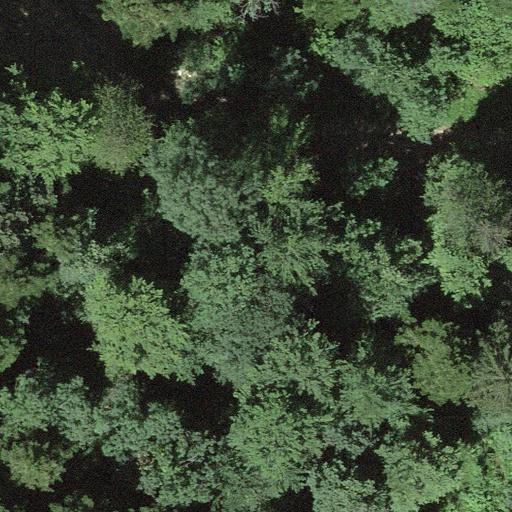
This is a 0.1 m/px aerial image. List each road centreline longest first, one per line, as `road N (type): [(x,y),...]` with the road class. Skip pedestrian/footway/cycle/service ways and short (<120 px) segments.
road 1 (track): [(342,116),(301,201),(168,352),(22,469),(0,504)]
road 2 (track): [(511,119),(342,116),(85,46),(38,0)]
